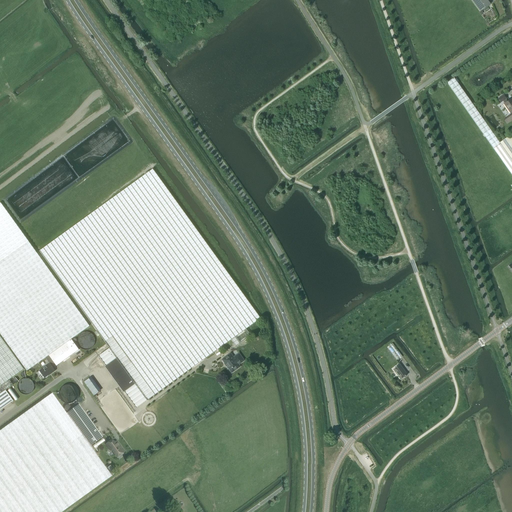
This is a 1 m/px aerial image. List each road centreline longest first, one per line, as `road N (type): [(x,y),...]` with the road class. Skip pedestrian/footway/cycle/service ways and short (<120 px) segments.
road 1 (primary): [(311,511),(309,411),(281,307),(238,229),(75,0)]
road 2 (primary): [(67,0),(231,232),(274,311),(301,412),(303,511)]
road 3 (unclassified): [(349,443),(511,319)]
